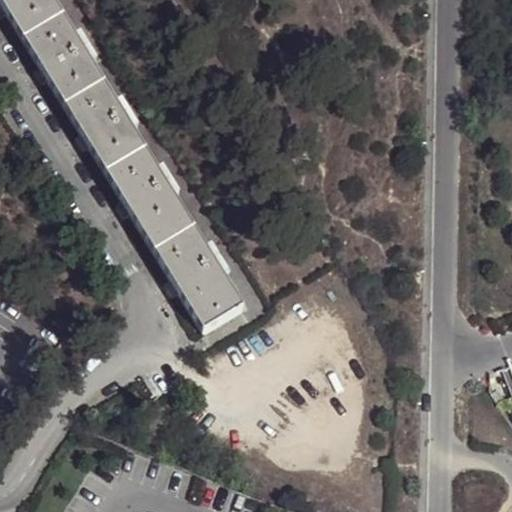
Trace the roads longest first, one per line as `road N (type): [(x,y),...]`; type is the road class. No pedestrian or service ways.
road 1 (residential): [(0,511),(62,407),(155,329),(0,78)]
road 2 (residential): [(441,511),(447,0)]
